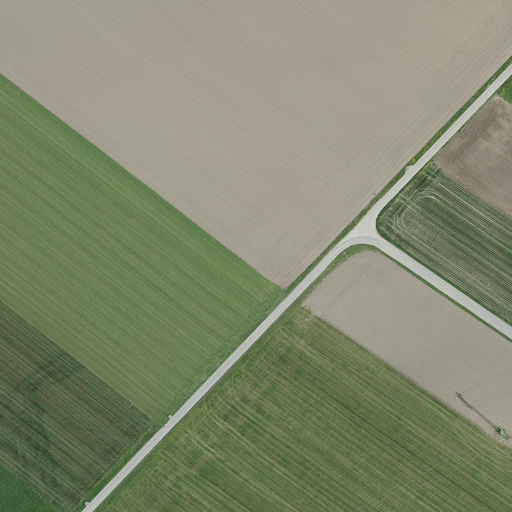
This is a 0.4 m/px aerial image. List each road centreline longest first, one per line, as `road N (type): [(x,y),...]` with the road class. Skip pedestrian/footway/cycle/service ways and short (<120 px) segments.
road 1 (unclassified): [(87,511),(359,229)]
road 2 (track): [(359,229),(511,69)]
road 3 (unclassified): [(511,333),(359,229)]
